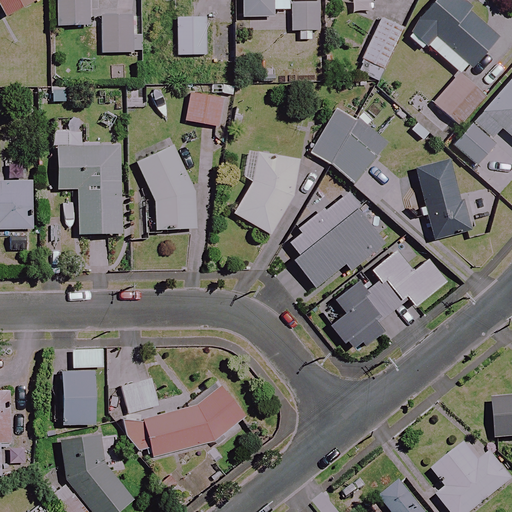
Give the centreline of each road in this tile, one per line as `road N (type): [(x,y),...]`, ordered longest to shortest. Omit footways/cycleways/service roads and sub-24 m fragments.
road 1 (residential): [(0,311),(232,313),(277,339),(347,426)]
road 2 (residential): [(511,291),(347,426)]
road 3 (residential): [(347,426),(239,511)]
